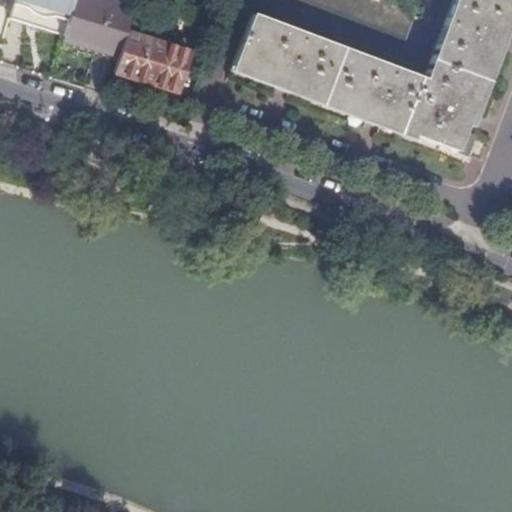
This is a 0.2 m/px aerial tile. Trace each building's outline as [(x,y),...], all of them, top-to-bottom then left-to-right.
[(13,0),(8,21),(63,37),(74,0),(13,0)] [(98,0),(74,0),(63,37),(62,39),(96,50),(119,58),(126,34),(133,10),(98,0)] [(453,0),(423,82),(249,18),(229,69),(467,157),(473,137),(463,133),(483,81),(493,52),(511,0),(453,0)] [(414,16),(374,0),(288,0),(404,44),(414,16)] [(119,58),(113,75),(175,94),(188,54),(153,42),(155,38),(146,36),(144,39),(126,34),(119,58)] [(62,39),(61,46),(94,56),(96,50),(62,39)] [(503,56),(493,52),(483,81),(493,84),(503,56)]
